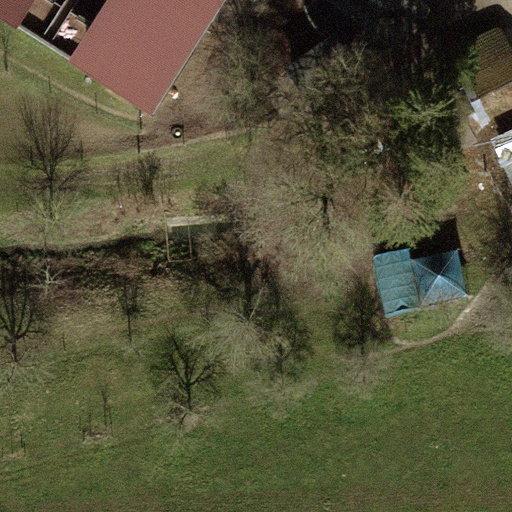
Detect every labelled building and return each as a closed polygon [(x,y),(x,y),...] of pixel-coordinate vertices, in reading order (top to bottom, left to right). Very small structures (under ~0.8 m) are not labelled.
[(0,0),(0,16),(3,18),(14,0),(140,0),(93,75),(149,111),(220,0),(0,0)] [(304,0),(307,9),(313,23),(322,35),(334,44),(347,51),(362,55),(377,55),(392,52),(406,46),(418,37),(428,25),(434,12),(437,0),(304,0)] [(485,117),(511,104),(511,50),(505,35),(458,57),(485,117)] [(318,106),(358,77),(337,48),(296,78),(318,106)] [(436,161),(472,142),(457,115),(422,134),(436,161)]
